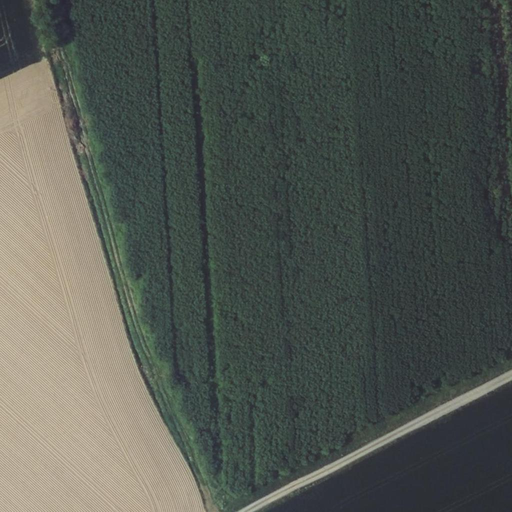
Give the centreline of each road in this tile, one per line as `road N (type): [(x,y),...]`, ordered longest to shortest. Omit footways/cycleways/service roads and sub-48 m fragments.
road 1 (track): [(33,0),(40,52),(126,343),(171,450),(211,511)]
road 2 (track): [(249,511),(511,378)]
